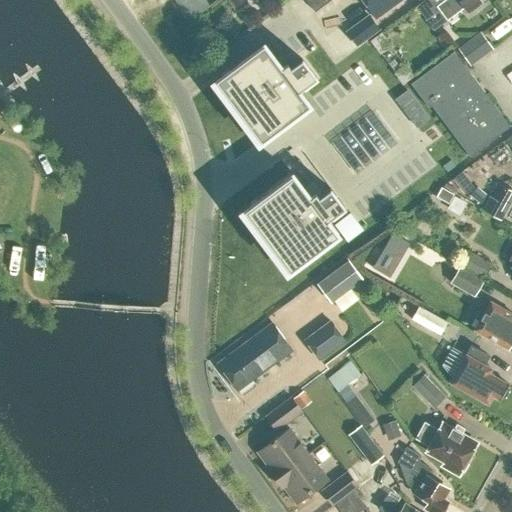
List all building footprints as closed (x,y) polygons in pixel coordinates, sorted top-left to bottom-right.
[(208,0),(176,0),(189,18),(210,3),(208,0)] [(306,0),(315,11),(330,0),(363,0),(376,18),(400,0),(306,0)] [(480,0),(423,0),(420,2),(420,3),(415,7),(433,30),(446,19),(464,6),(468,12),(482,1),(480,0)] [(356,46),(379,28),(368,13),(344,30),(356,46)] [(470,63),(494,48),(482,30),(458,45),(470,63)] [(263,44),(215,79),(261,141),(315,101),(294,73),(306,64),(291,45),(274,58),(263,44)] [(511,125),(454,50),(410,82),(429,107),(431,105),(469,156),(511,125)] [(465,171),(455,177),(463,191),(473,186),(465,171)] [(247,205),(238,211),(250,226),(253,224),(279,257),(275,260),(286,275),(294,268),(338,234),(327,220),(344,207),(330,188),(322,194),(318,197),(311,187),(305,191),(302,187),(291,173),(247,206),(247,205)] [(482,210),(500,221),(511,200),(511,191),(500,185),(492,199),(489,197),(482,210)] [(454,197),(443,191),(438,200),(449,206),(454,197)] [(449,206),(448,208),(455,212),(462,210),(466,203),(454,197),(449,206)] [(390,274),(409,242),(392,232),(373,264),(390,274)] [(469,250),(460,266),(482,279),(491,263),(469,250)] [(348,260),(316,284),(331,303),(362,280),(348,260)] [(450,283),(474,297),(483,282),(459,268),(450,283)] [(476,323),(473,329),(511,350),(511,312),(489,300),(483,311),(480,309),(473,322),(476,323)] [(411,319),(440,336),(448,322),(419,306),(411,319)] [(330,320),(303,340),(318,361),(345,341),(330,320)] [(217,362),(238,390),(293,350),(272,322),(217,362)] [(505,396),(509,390),(508,383),(489,372),(492,368),(482,362),(487,354),(471,345),(466,353),(465,353),(449,381),(488,404),(493,395),(498,398),(499,397),(505,396)] [(350,361),(328,379),(338,392),(360,375),(350,361)] [(446,397),(424,375),(412,386),(434,409),(446,397)] [(300,390),(292,396),(300,408),(308,402),(300,390)] [(275,433),(303,412),(291,397),(264,417),(275,433)] [(387,441),(400,437),(395,421),(382,425),(387,441)] [(466,457),(476,440),(442,421),(438,430),(424,422),(416,437),(430,445),(427,450),(445,461),(443,464),(457,472),(458,471),(464,470),(467,463),(466,457)] [(383,454),(360,424),(349,433),(365,455),(371,463),(381,456),(383,454)] [(269,469),(276,478),(308,453),(289,428),(259,451),(271,467),(269,469)] [(431,468),(418,460),(421,455),(406,446),(398,461),(411,469),(409,472),(413,475),(408,482),(416,486),(413,490),(428,499),(424,505),(434,511),(440,511),(447,502),(441,498),(448,488),(426,475),(431,468)] [(327,478),(308,453),(276,478),(282,486),(284,485),(296,501),(327,478)] [(357,484),(367,476),(354,458),(343,466),(357,484)] [(346,470),(321,490),(332,506),(358,486),(346,470)] [(353,490),(336,504),(341,511),(357,511),(365,506),(353,490)] [(390,497),(389,496),(380,510),(383,511),(417,511),(407,506),(406,508),(398,503),(401,498),(392,493),(390,497)]
